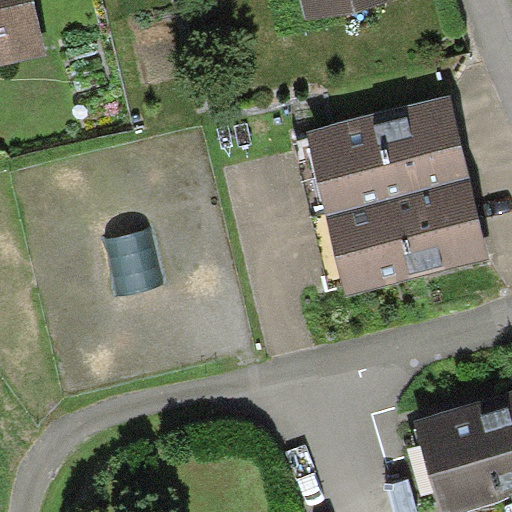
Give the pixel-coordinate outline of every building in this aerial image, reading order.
[(0,0),(0,68),(46,59),(33,0),(0,0)] [(301,0),(307,22),(390,0),(301,0)] [(452,80),(308,114),(327,195),(471,162),(467,146),(452,80)] [(471,162),(327,195),(347,280),(491,247),(479,198),(471,162)] [(511,381),(418,408),(441,499),(511,480),(511,381)]
